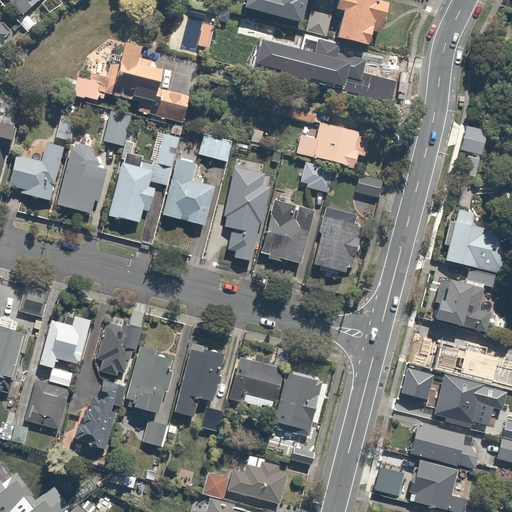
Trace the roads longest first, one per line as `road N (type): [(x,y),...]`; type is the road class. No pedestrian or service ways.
road 1 (residential): [(377,338),(0,243)]
road 2 (residential): [(377,338),(445,42),(464,0)]
road 3 (residential): [(333,511),(377,338)]
